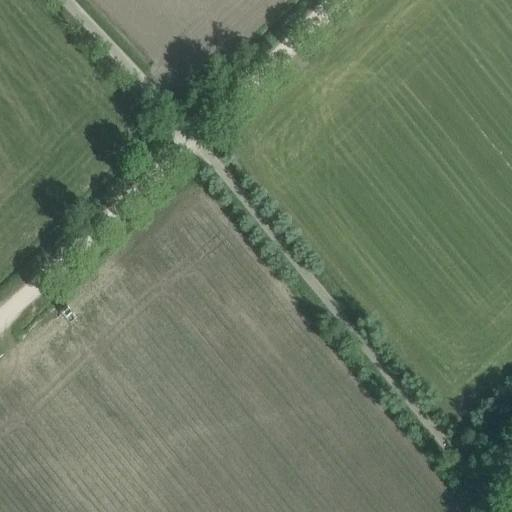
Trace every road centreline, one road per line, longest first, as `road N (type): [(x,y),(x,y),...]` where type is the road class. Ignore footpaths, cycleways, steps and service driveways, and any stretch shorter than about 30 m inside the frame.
road 1 (unclassified): [(497,511),(191,137),(65,0)]
road 2 (track): [(337,0),(0,320)]
